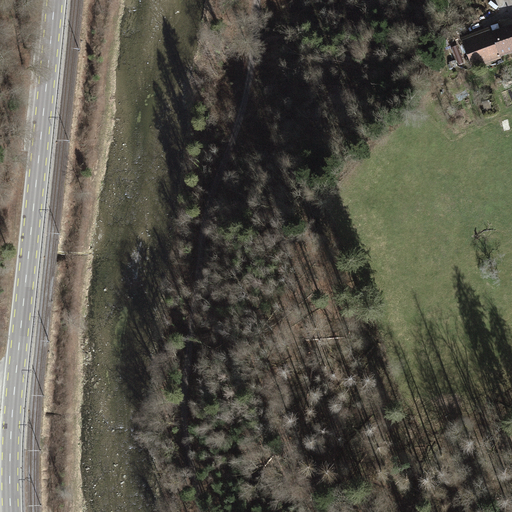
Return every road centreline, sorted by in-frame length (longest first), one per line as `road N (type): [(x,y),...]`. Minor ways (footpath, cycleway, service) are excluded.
road 1 (track): [(265,0),(249,96),(218,190),(182,405),(204,511)]
road 2 (primary): [(10,511),(12,414),(54,0)]
